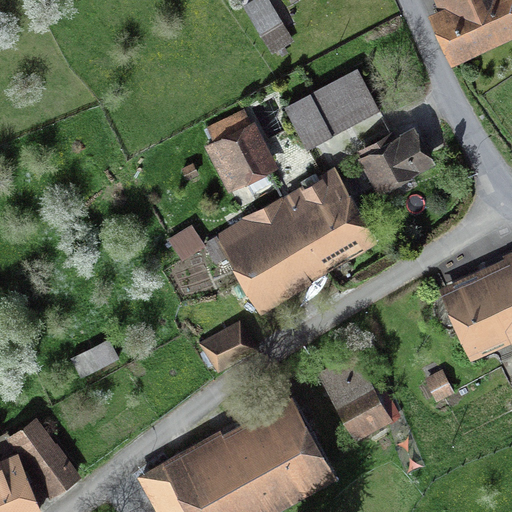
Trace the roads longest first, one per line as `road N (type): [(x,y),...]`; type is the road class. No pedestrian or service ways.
road 1 (residential): [(511,203),(333,314),(56,511)]
road 2 (residential): [(410,0),(469,134),(511,203)]
